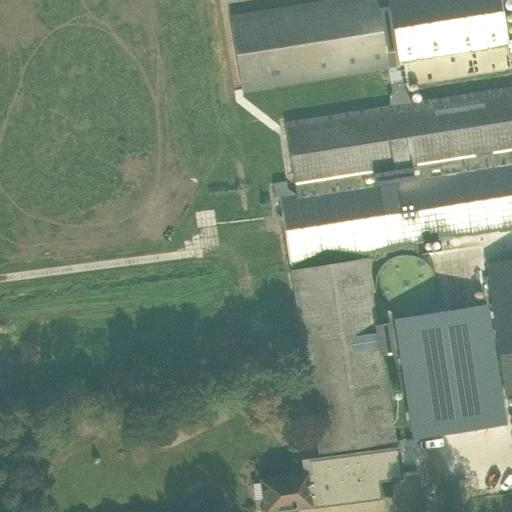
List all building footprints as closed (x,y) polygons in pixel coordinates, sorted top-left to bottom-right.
[(341,0),(230,18),(242,91),(387,68),(391,89),(403,105),(285,124),(295,187),(296,195),(294,195),(279,197),(280,206),(289,263),(290,263),(320,454),(393,442),(388,412),(380,356),(395,354),(390,318),(376,320),(367,260),(417,253),(416,244),(488,234),(511,229),(511,87),(411,104),(397,86),(511,68),(507,47),(508,47),(500,0),(227,0),(227,2),(240,0),(341,0)] [(285,182),(272,184),(274,198),(279,197),(294,195),(286,189),(285,182)] [(511,260),(492,264),(487,264),(487,268),(502,375),(505,395),(511,394),(511,260)] [(413,438),(505,424),(486,303),(394,318),(413,438)] [(77,425),(69,417),(59,428),(67,435),(77,425)] [(310,476),(263,482),(267,511),(307,505),(308,507),(380,498),(378,480),(400,477),(397,450),(308,461),(310,476)]
